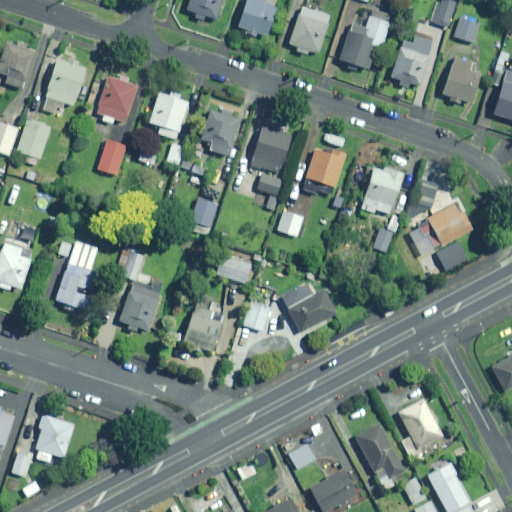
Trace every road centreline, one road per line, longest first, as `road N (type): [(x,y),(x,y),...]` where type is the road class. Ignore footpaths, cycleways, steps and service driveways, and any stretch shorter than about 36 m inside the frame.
road 1 (residential): [(136,42),(449,144),(478,159),(511,201)]
road 2 (primary): [(432,320),(208,440)]
road 3 (residential): [(0,345),(155,395),(208,440)]
road 4 (residential): [(432,320),(511,470)]
road 5 (primary): [(208,440),(75,511)]
road 6 (residential): [(11,0),(136,42)]
